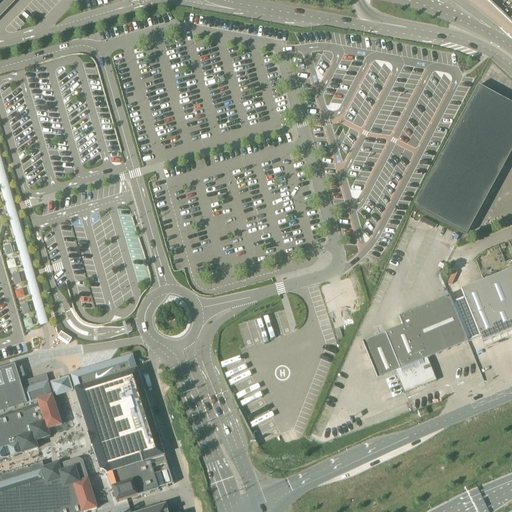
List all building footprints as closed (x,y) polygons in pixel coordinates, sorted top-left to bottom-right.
[(511,152),(511,104),(478,86),(414,206),(467,235),(494,186),(511,152)] [(511,269),(461,290),(483,343),(511,331),(511,269)] [(428,359),(468,342),(450,297),(399,318),(403,327),(363,343),(378,379),(395,372),(404,394),(437,381),(428,359)] [(0,370),(0,389),(18,384),(13,367),(0,370)] [(76,389),(75,389),(75,391),(77,395),(78,399),(78,400),(80,404),(80,405),(81,409),(81,410),(83,413),(83,414),(84,418),(84,419),(86,423),(86,424),(87,428),(87,429),(89,432),(89,433),(89,434),(90,437),(90,438),(92,442),(92,443),(93,447),(93,448),(95,452),(96,456),(96,457),(97,459),(97,461),(98,462),(99,466),(99,467),(101,471),(102,475),(102,477),(103,476),(108,475),(111,484),(111,486),(112,487),(112,488),(113,489),(114,492),(114,495),(116,498),(117,502),(117,503),(127,499),(138,496),(150,492),(159,490),(152,469),(166,464),(167,464),(164,457),(162,451),(162,448),(159,439),(158,436),(157,434),(153,422),(153,419),(149,408),(148,405),(140,379),(139,376),(137,371),(103,381),(102,382),(98,383),(92,385),(91,385),(89,385),(81,388),(76,389)] [(61,426),(52,397),(51,396),(47,384),(48,383),(48,382),(46,383),(47,383),(37,386),(36,386),(27,390),(27,389),(26,389),(26,390),(21,391),(20,391),(18,384),(4,389),(0,389),(0,413),(25,405),(38,401),(39,406),(26,411),(17,414),(3,418),(0,419),(0,418),(0,460),(13,457),(27,452),(38,449),(35,442),(50,437),(47,430),(61,426)] [(98,507),(95,495),(94,493),(90,481),(88,481),(88,480),(80,483),(75,469),(76,469),(76,468),(75,468),(74,468),(74,469),(61,473),(58,465),(59,465),(59,464),(58,464),(47,468),(33,472),(18,477),(4,482),(0,482),(0,511),(86,511),(87,511),(97,509),(97,508),(98,507)]
